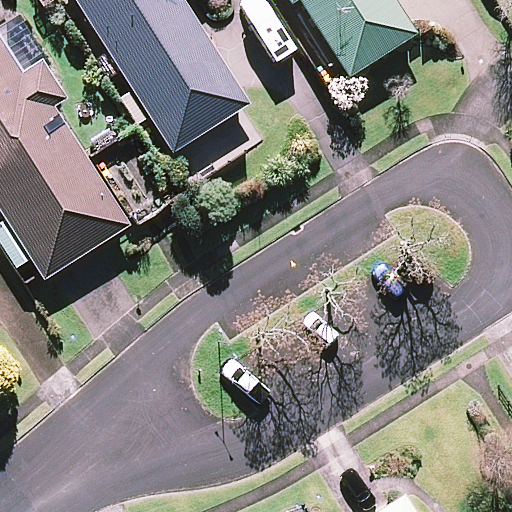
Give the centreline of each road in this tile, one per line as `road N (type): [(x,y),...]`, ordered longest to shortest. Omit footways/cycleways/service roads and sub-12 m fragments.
road 1 (residential): [(453,183),(478,198),(498,227),(502,254),(488,298),(246,452),(75,466)]
road 2 (residential): [(75,466),(186,328),(387,192),(423,181),(453,183)]
